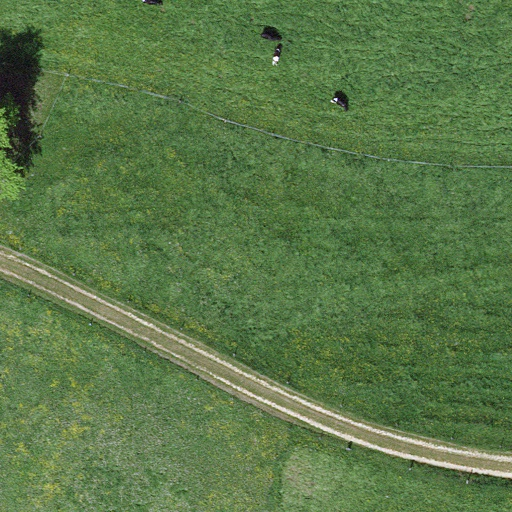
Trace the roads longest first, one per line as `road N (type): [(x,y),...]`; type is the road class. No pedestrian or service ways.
road 1 (track): [(0,254),(113,297),(263,390)]
road 2 (track): [(511,472),(346,432),(263,390)]
